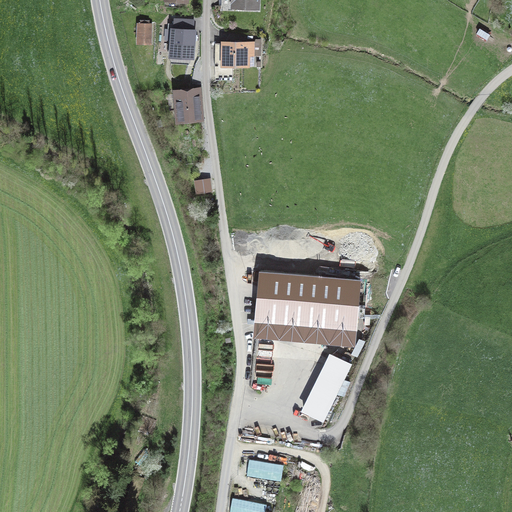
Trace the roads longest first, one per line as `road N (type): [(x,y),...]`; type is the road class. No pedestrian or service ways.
road 1 (secondary): [(179,511),(192,398),(183,286),(99,0)]
road 2 (unclassified): [(511,69),(480,98),(451,145),(338,429),(313,435),(236,411)]
road 3 (residential): [(236,411),(241,366),(208,109),(208,0)]
